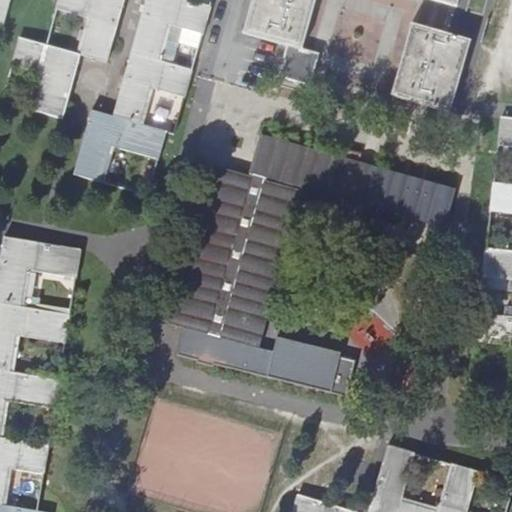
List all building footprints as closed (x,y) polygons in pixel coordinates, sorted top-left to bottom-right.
[(0,0),(0,25),(3,27),(10,0),(0,0)] [(107,63),(124,0),(58,0),(56,9),(91,20),(80,55),(107,63)] [(189,0),(145,0),(130,53),(159,61),(169,25),(203,34),(211,6),(189,0)] [(251,0),(243,34),(284,45),(287,46),(302,50),(316,0),(251,0)] [(470,41),(411,23),(391,97),(450,114),(470,41)] [(62,119),(80,55),(46,45),(20,37),(12,66),(46,76),(36,112),(62,119)] [(302,50),(287,46),(279,77),(310,85),(318,54),(302,50)] [(185,98),(190,82),(193,71),(159,61),(130,53),(112,117),(140,125),(150,89),(185,98)] [(140,125),(112,117),(92,111),(75,175),(100,182),(110,145),(160,159),(168,132),(140,125)] [(511,118),(501,117),(497,146),(511,147),(511,118)] [(456,191),(455,190),(260,136),(249,176),(217,167),(172,324),(185,327),(205,333),(197,360),(214,365),(286,385),(329,397),(340,361),(341,357),(277,340),(273,354),(256,350),(257,347),(302,186),(434,224),(430,239),(440,242),(444,228),(445,228),(456,191)] [(511,184),(493,182),(490,211),(511,213),(511,184)] [(4,238),(0,262),(0,304),(22,308),(28,270),(76,278),(81,250),(4,238)] [(511,252),(485,249),(482,277),(511,281),(511,252)] [(22,308),(0,304),(0,370),(11,373),(16,336),(65,344),(70,315),(22,308)] [(511,316),(478,312),(474,342),(511,346),(511,316)] [(340,361),(329,397),(346,401),(356,365),(340,361)] [(11,373),(0,370),(0,437),(6,400),(55,407),(60,381),(11,373)] [(0,438),(0,504),(4,505),(10,468),(44,473),(49,446),(0,438)] [(367,511),(436,511),(402,502),(416,454),(387,446),(367,511)] [(437,511),(468,511),(480,471),(451,463),(437,511)] [(356,511),(297,495),(292,511),(356,511)]
